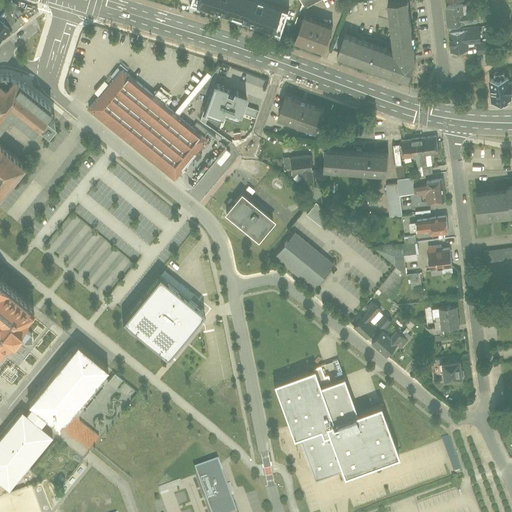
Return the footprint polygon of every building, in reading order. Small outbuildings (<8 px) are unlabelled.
[(280,36),(287,12),(251,0),(191,0),(190,6),(280,36)] [(407,0),(388,0),(386,0),(392,50),(343,32),(335,53),(407,79),(414,58),(407,0)] [(447,4),(449,26),(478,23),(477,14),(463,16),(462,11),(468,10),(467,2),(447,4)] [(8,9),(0,18),(0,20),(8,27),(13,31),(24,22),(8,9)] [(302,15),(293,40),(322,51),(331,25),(302,15)] [(0,41),(1,39),(0,38),(0,36),(8,27),(0,20),(0,41)] [(450,29),(452,52),(469,50),(469,42),(481,41),(479,26),(450,29)] [(482,44),(477,44),(478,53),(491,51),(490,41),(482,42),(482,44)] [(124,71),(92,110),(175,178),(207,139),(172,110),(124,71)] [(0,81),(0,190),(24,161),(0,141),(0,123),(10,112),(32,131),(36,126),(47,135),(57,123),(45,113),(52,105),(13,73),(4,84),(0,81)] [(227,84),(215,80),(200,120),(219,132),(225,112),(238,117),(240,111),(255,117),(257,110),(242,105),(246,91),(233,86),(231,90),(226,88),(227,84)] [(510,81),(490,81),(490,102),(511,101),(510,81)] [(157,89),(153,94),(164,103),(168,98),(157,89)] [(316,129),(323,110),(287,97),(280,117),(316,129)] [(440,152),(438,138),(405,142),(407,156),(440,152)] [(325,169),(388,171),(389,151),(326,149),(325,169)] [(314,181),(312,156),(289,157),(291,174),(301,173),(301,182),(314,181)] [(427,203),(444,201),(440,179),(414,183),(415,192),(425,191),(427,203)] [(472,192),(475,219),(511,214),(511,183),(504,184),(505,188),(472,192)] [(239,194),(223,213),(256,241),(272,222),(239,194)] [(317,200),(306,211),(318,224),(329,214),(317,200)] [(449,232),(447,217),(419,220),(420,231),(432,230),(432,235),(449,232)] [(294,232),(275,256),(314,287),(333,264),(294,232)] [(511,245),(480,249),(481,263),(511,259),(511,245)] [(433,267),(454,265),(452,247),(431,249),(433,267)] [(397,266),(378,289),(388,296),(406,274),(397,266)] [(418,272),(409,273),(410,288),(419,287),(418,272)] [(204,310),(160,273),(122,319),(167,356),(181,339),(204,310)] [(0,283),(0,353),(16,335),(26,343),(33,335),(22,326),(34,312),(0,283)] [(352,324),(387,356),(404,337),(390,324),(393,322),(372,303),(352,324)] [(458,326),(456,305),(439,306),(442,327),(458,326)] [(108,369),(77,344),(28,403),(31,406),(26,412),(23,409),(2,435),(0,433),(0,480),(9,488),(53,434),(42,424),(42,422),(46,419),(58,429),(108,369)] [(463,378),(461,358),(441,361),(444,381),(463,378)] [(340,467),(344,476),(401,455),(382,401),(357,410),(344,376),(328,382),(321,363),(272,381),(293,439),(299,437),(313,476),(340,467)] [(107,381),(115,387),(121,379),(114,373),(107,381)] [(451,474),(459,472),(450,437),(442,439),(451,474)] [(235,511),(228,491),(220,469),(197,477),(210,511),(235,511)]
